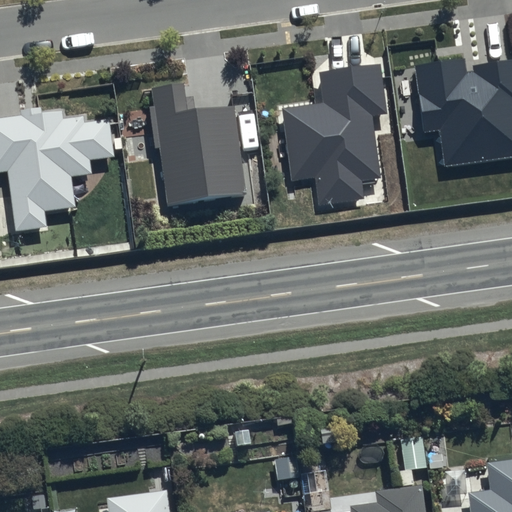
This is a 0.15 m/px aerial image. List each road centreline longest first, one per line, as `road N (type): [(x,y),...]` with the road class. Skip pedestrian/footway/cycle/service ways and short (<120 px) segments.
road 1 (secondary): [(0,331),(511,261)]
road 2 (residential): [(255,0),(0,35)]
